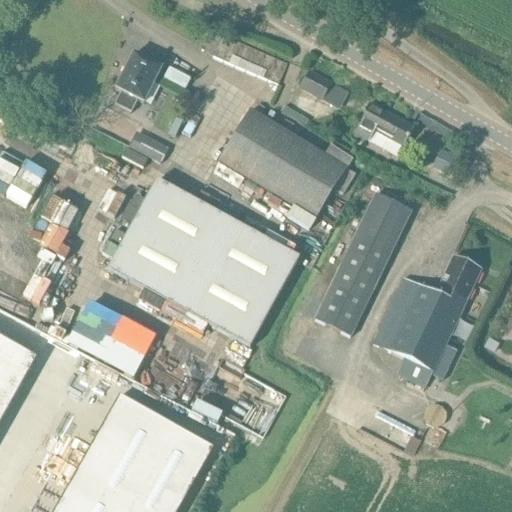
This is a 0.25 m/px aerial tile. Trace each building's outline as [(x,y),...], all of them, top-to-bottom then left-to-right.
[(277,88),(287,66),(221,37),(212,59),(277,88)] [(142,109),(161,72),(133,57),(114,94),(119,96),(113,108),(130,117),(136,105),(142,109)] [(308,75),(299,93),(321,104),(330,86),(308,75)] [(356,129),(352,137),(368,146),(373,138),(374,135),(376,136),(400,150),(402,151),(413,132),(368,106),(356,129)] [(284,108),(280,113),(305,128),(308,123),(284,108)] [(314,224),(345,172),(248,114),(217,166),(314,224)] [(134,138),(128,148),(160,166),(166,155),(134,138)] [(444,154),(437,173),(448,177),(455,158),(444,154)] [(156,184),(106,274),(248,351),(297,262),(156,184)] [(348,341),(410,215),(375,198),(313,324),(348,341)] [(444,349),(481,273),(452,258),(433,296),(404,282),(372,347),(403,362),(395,378),(424,392),(431,378),(442,384),(456,355),(444,349)] [(487,341),(482,350),(493,356),(498,347),(487,341)] [(0,425),(36,362),(0,342),(0,425)] [(116,400),(52,511),(176,511),(210,452),(116,400)]
